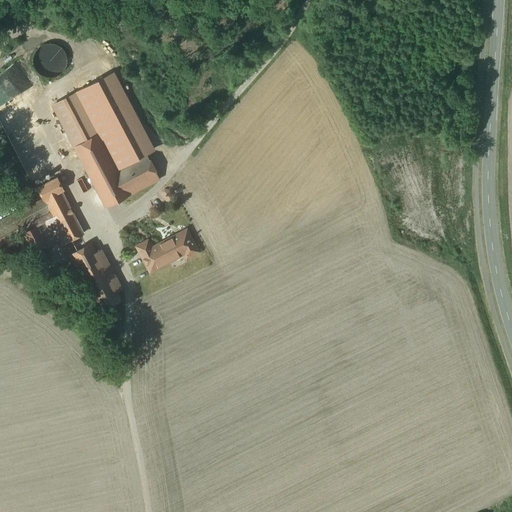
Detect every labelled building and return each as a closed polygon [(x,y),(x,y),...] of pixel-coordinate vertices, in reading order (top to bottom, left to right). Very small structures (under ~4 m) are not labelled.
[(66,67),(67,60),(66,54),(62,48),(56,45),(49,44),(43,45),(37,49),(34,55),(33,61),(34,68),(38,73),(44,77),(50,78),(57,76),(62,73),(66,67)] [(155,150),(113,71),(51,104),(106,208),(160,180),(146,154),(155,150)] [(0,107),(1,112),(21,108),(19,101),(30,98),(28,88),(32,87),(30,77),(0,84),(1,85),(0,85),(0,107)] [(63,190),(57,178),(37,188),(43,200),(0,221),(0,238),(49,213),(51,217),(45,221),(58,247),(83,234),(61,191),(63,190)] [(172,197),(167,190),(165,189),(162,192),(162,194),(167,201),(169,201),(172,199),(172,197)] [(36,227),(24,233),(35,254),(47,248),(36,227)] [(186,230),(151,249),(147,241),(137,247),(150,272),(185,254),(187,257),(198,252),(186,230)] [(121,301),(91,243),(69,254),(100,313),(121,301)]
